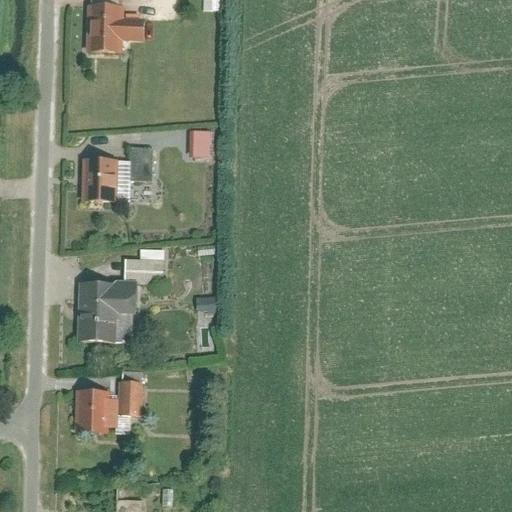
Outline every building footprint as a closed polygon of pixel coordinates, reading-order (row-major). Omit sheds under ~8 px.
[(227,10),(226,0),(206,0),(207,11),(227,10)] [(82,50),(116,51),(116,40),(139,40),(139,15),(117,14),(117,5),(83,4),(82,50)] [(201,158),(218,158),(218,131),(201,131),(201,158)] [(125,147),(125,159),(79,158),(79,199),(126,200),(126,180),(148,180),(149,138),(138,138),(138,148),(125,147)] [(161,259),(121,259),(121,278),(161,278),(161,259)] [(76,342),(121,342),(121,314),(132,314),(133,280),(77,279),(76,342)] [(205,300),(204,312),(221,314),(222,301),(205,300)] [(106,391),(74,390),(72,432),(105,433),(105,428),(116,428),(116,415),(137,416),(138,383),(116,383),(116,396),(106,396),(106,391)] [(137,511),(138,501),(113,501),(112,511),(137,511)]
